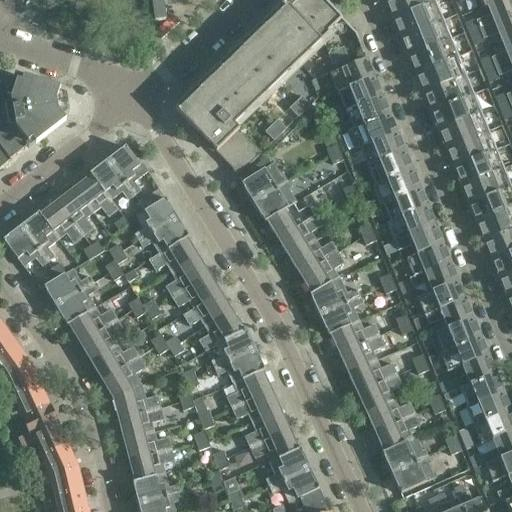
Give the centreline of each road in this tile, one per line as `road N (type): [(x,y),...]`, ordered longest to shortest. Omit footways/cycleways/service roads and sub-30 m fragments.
road 1 (residential): [(362,511),(285,334),(134,99)]
road 2 (residential): [(511,337),(377,10),(365,0)]
road 3 (residential): [(114,511),(82,399),(0,276)]
road 4 (residential): [(0,211),(134,99)]
road 5 (residential): [(134,99),(245,0)]
road 6 (residential): [(134,99),(0,36)]
